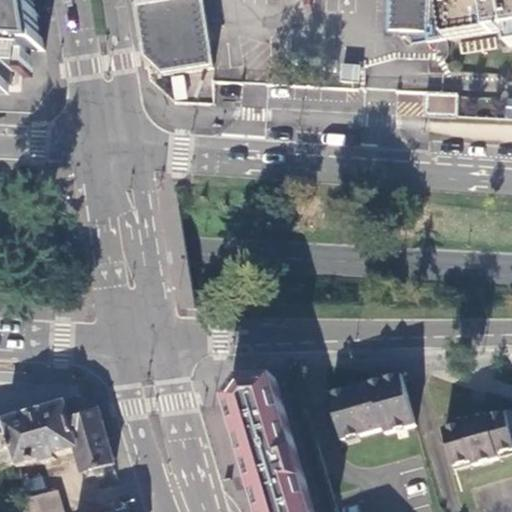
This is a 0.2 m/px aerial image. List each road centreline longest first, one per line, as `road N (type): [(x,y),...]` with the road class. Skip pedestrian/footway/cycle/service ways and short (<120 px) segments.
road 1 (primary): [(511,177),(129,147)]
road 2 (primary): [(162,342),(511,331)]
road 3 (secondary): [(94,146),(119,345)]
road 4 (secondary): [(162,342),(129,147)]
road 5 (secondary): [(207,511),(162,342)]
road 6 (secondary): [(119,345),(166,511)]
road 7 (secondary): [(129,147),(112,0)]
road 8 (secondary): [(71,0),(94,146)]
